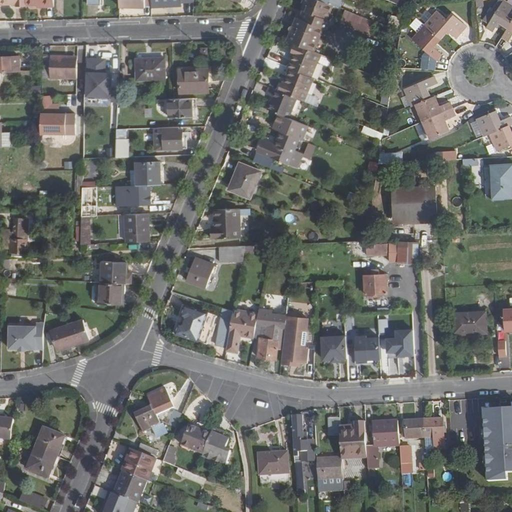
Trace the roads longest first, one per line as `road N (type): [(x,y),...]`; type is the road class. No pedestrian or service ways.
road 1 (residential): [(511,386),(311,394),(132,348)]
road 2 (tertiary): [(262,27),(132,348)]
road 3 (residential): [(0,35),(262,27)]
road 4 (tertiary): [(67,511),(110,404),(117,363)]
